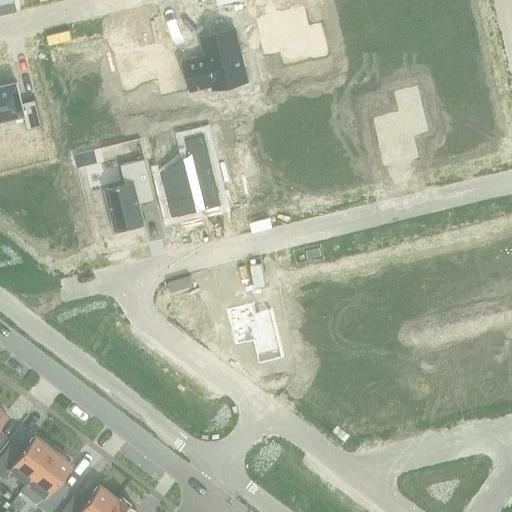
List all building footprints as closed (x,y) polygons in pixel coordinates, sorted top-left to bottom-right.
[(379,0),(377,0),(336,10),(343,37),(371,30),(373,38),(400,31),(395,10),(383,13),(379,0)] [(275,18),(258,22),(266,53),(283,49),(309,43),(312,56),(325,52),(319,26),(307,29),(302,11),(280,16),(280,15),(274,17),(275,18)] [(206,55),(184,61),(191,89),(213,84),(214,88),(247,80),(235,28),(201,36),(206,55)] [(140,51),(117,56),(124,85),(159,77),(162,92),(185,86),(177,50),(163,54),(161,46),(146,49),(146,48),(145,48),(145,50),(141,51),(140,49),(139,49),(140,51)] [(408,46),(372,55),(376,75),(412,65),(408,46)] [(453,60),(430,66),(434,85),(458,80),(453,60)] [(89,63),(43,75),(51,108),(96,97),(98,103),(99,103),(112,99),(107,78),(94,81),(89,63)] [(0,118),(24,113),(27,129),(42,125),(41,121),(36,98),(22,101),(17,81),(0,85),(0,84),(0,118)] [(365,83),(348,88),(356,113),(373,108),(365,83)] [(440,84),(430,87),(433,98),(444,95),(440,84)] [(403,114),(376,121),(386,164),(414,157),(409,134),(424,130),(414,90),(398,94),(403,114)] [(112,99),(99,103),(103,118),(116,114),(112,99)] [(458,100),(435,106),(444,142),(457,139),(459,146),(473,143),(484,140),(503,135),(496,106),(461,115),(458,100)] [(328,130),(299,137),(311,181),(340,173),(334,151),(350,147),(339,108),(324,112),(328,130)] [(233,124),(215,128),(226,176),(243,172),(249,197),(280,189),(268,139),(238,146),(233,124)] [(163,171),(161,172),(162,176),(164,176),(179,210),(189,207),(190,210),(204,206),(204,204),(218,200),(219,204),(221,204),(204,133),(185,138),(189,154),(191,161),(163,173),(163,171)] [(125,183),(105,188),(115,229),(144,223),(139,203),(155,199),(147,167),(145,157),(120,164),(125,183)] [(37,211),(25,214),(28,231),(40,229),(43,243),(75,237),(70,211),(83,209),(78,181),(32,191),(37,211)] [(511,250),(508,234),(480,240),(489,278),(511,272),(511,250)] [(480,240),(452,247),(461,285),(489,278),(480,240)] [(452,247),(424,254),(433,292),(461,285),(452,247)] [(424,254),(395,261),(405,299),(433,292),(424,254)] [(395,261),(367,268),(377,306),(405,299),(395,261)] [(367,268),(339,275),(348,313),(377,306),(367,268)] [(324,285),(281,295),(290,332),(312,326),(315,338),(347,330),(340,301),(328,303),(324,285)] [(253,302),(226,308),(234,344),(253,340),(258,363),(283,357),(272,308),(256,312),(253,302)] [(482,312),(468,315),(470,325),(484,321),(482,312)] [(468,315),(454,318),(457,328),(470,325),(468,315)] [(506,322),(494,325),(496,333),(508,330),(506,322)] [(426,325),(412,328),(414,338),(428,335),(426,325)] [(494,325),(482,328),(484,336),(496,333),(494,325)] [(412,328),(398,332),(401,342),(414,338),(412,328)] [(450,336),(438,339),(440,347),(452,344),(450,336)] [(438,339),(426,342),(428,350),(440,347),(438,339)] [(364,342),(351,345),(352,353),(366,350),(364,342)] [(511,348),(500,351),(511,394),(511,393),(511,348)] [(394,349),(382,352),(384,360),(396,357),(394,349)] [(500,351),(472,358),(483,401),(511,394),(500,351)] [(366,356),(354,359),(356,367),(368,364),(366,356)] [(472,358),(444,365),(455,407),(483,401),(472,358)] [(444,365),(416,371),(427,414),(455,407),(444,365)] [(309,370),(282,377),(285,388),(312,382),(309,370)] [(416,371),(388,378),(399,421),(427,414),(416,371)] [(362,385),(360,385),(371,428),(399,421),(388,378),(362,385)] [(360,380),(330,387),(341,435),(371,428),(360,385),(362,385),(360,380)] [(37,411),(48,418),(58,401),(47,394),(37,411)] [(8,445),(0,456),(0,475),(2,477),(8,470),(25,482),(26,483),(52,449),(33,434),(23,448),(19,453),(8,445)] [(25,482),(19,490),(20,490),(48,511),(49,511),(66,490),(56,482),(60,477),(71,463),(52,449),(26,483),(25,482)] [(73,495),(59,511),(105,511),(117,498),(116,497),(98,484),(87,497),(83,503),(73,495)] [(117,498),(105,511),(134,511),(133,511),(135,508),(118,496),(118,495),(116,497),(117,498)]
